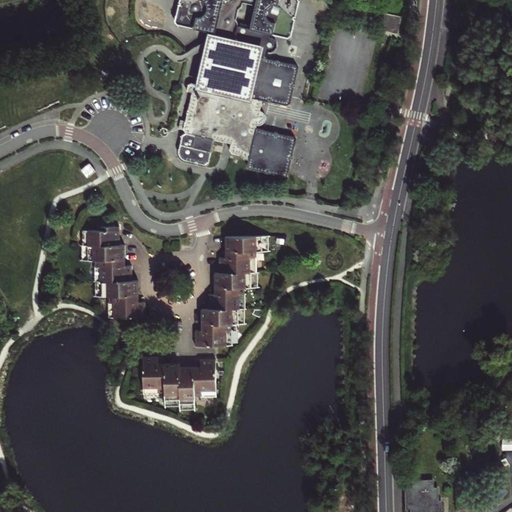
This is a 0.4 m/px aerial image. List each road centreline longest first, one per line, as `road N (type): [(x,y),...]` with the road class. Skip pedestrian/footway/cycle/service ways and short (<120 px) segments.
road 1 (tertiary): [(385,511),(381,338),(391,235)]
road 2 (residential): [(199,221),(163,230),(145,222),(101,153),(77,135),(47,131),(0,152)]
road 3 (tertiary): [(391,235),(435,4)]
road 4 (residential): [(391,235),(270,208),(199,221)]
road 5 (residential): [(195,260),(160,258),(147,282),(158,306),(185,311)]
